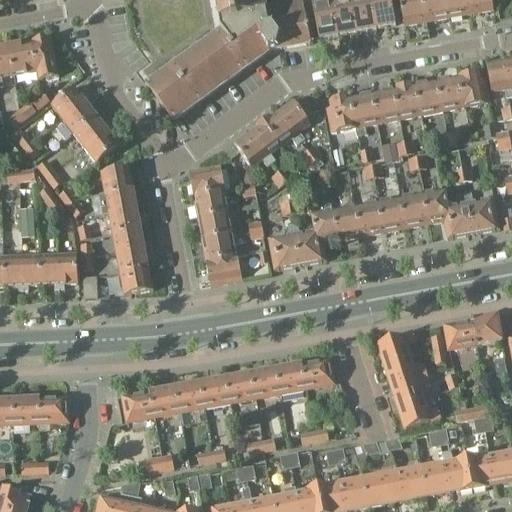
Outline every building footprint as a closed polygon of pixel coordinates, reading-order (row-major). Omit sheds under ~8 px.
[(215,0),(221,31),(248,14),(265,9),(263,0),(215,0)] [(350,0),(337,0),(331,1),(338,38),(357,35),(350,0)] [(371,0),(350,0),(357,35),(377,31),(371,0)] [(390,0),(371,0),(377,31),(395,27),(390,0)] [(398,0),(404,29),(426,25),(422,0),(398,0)] [(422,0),(426,25),(449,21),(445,0),(422,0)] [(468,0),(445,0),(449,21),(471,17),(468,0)] [(491,0),(468,0),(471,17),(494,13),(491,0)] [(331,1),(312,5),(319,42),(338,38),(331,1)] [(146,87),(145,87),(172,125),(270,54),(310,47),(302,2),(265,9),(248,14),(221,31),(146,87)] [(51,40),(29,44),(35,76),(36,75),(38,82),(58,78),(51,40)] [(29,44),(7,48),(13,80),(35,76),(29,44)] [(7,48),(0,49),(0,91),(4,91),(2,82),(13,80),(7,48)] [(504,63),(486,66),(492,95),(505,92),(506,100),(511,100),(504,63)] [(479,75),(461,79),(466,110),(489,106),(485,81),(480,82),(479,75)] [(461,79),(438,83),(444,114),(466,110),(461,79)] [(438,83),(415,87),(421,119),(444,114),(438,83)] [(415,87),(393,91),(398,123),(421,119),(415,87)] [(75,90),(51,108),(62,123),(90,102),(87,98),(83,101),(75,90)] [(393,91),(370,96),(376,128),(398,123),(393,91)] [(370,96),(347,100),(353,132),(355,139),(365,137),(364,130),(376,128),(370,96)] [(42,97),(31,105),(37,114),(49,105),(42,97)] [(293,103),(277,115),(300,146),(304,143),(299,137),(302,134),(310,128),(305,121),(314,115),(302,99),(294,105),(293,103)] [(330,110),(326,111),(331,136),(353,132),(347,100),(329,103),(330,110)] [(90,102),(62,123),(74,138),(97,119),(90,109),(94,107),(90,102)] [(29,107),(18,115),(25,123),(35,115),(29,107)] [(509,109),(500,111),(503,123),(511,121),(509,109)] [(18,115),(8,123),(15,131),(25,123),(18,115)] [(277,115),(262,126),(280,150),(292,142),(296,148),(300,146),(277,115)] [(97,119),(74,138),(74,139),(83,150),(85,152),(112,131),(109,127),(105,130),(97,119)] [(492,125),(483,127),(485,138),(488,138),(494,136),(492,125)] [(262,126),(248,136),(271,167),(275,164),(270,158),(280,150),(262,126)] [(112,131),(85,152),(96,167),(119,149),(111,138),(115,135),(112,131)] [(509,135),(496,137),(498,145),(510,142),(509,135)] [(248,136),(234,147),(240,155),(252,171),(262,163),(267,170),(271,167),(248,136)] [(454,136),(446,137),(448,149),(456,148),(454,136)] [(25,137),(17,144),(24,153),(33,147),(25,137)] [(446,137),(438,139),(440,151),(448,149),(446,137)] [(469,137),(459,139),(461,147),(470,145),(469,137)] [(510,142),(498,145),(499,152),(511,150),(510,142)] [(411,144),(403,146),(406,158),(414,156),(411,144)] [(403,146),(395,147),(397,159),(406,158),(403,146)] [(33,147),(24,153),(33,163),(41,156),(33,147)] [(314,149),(307,154),(315,163),(321,158),(314,149)] [(340,152),(332,153),(335,168),(343,166),(340,152)] [(368,152),(359,154),(361,165),(370,163),(370,160),(368,152)] [(307,154),(301,159),(308,168),(315,163),(307,154)] [(425,159),(417,160),(419,172),(427,171),(425,159)] [(417,160),(409,162),(411,173),(419,172),(417,160)] [(47,166),(39,172),(47,182),(55,176),(47,166)] [(380,167),(372,168),(374,180),(382,179),(380,167)] [(221,168),(190,174),(194,197),(225,192),(221,168)] [(372,168),(364,169),(366,181),(374,180),(372,168)] [(131,170),(100,176),(104,196),(106,195),(134,190),(131,170)] [(284,170),(277,175),(285,185),(291,181),(284,170)] [(469,170),(461,172),(464,184),(471,182),(469,170)] [(461,172),(454,173),(456,185),(464,184),(461,172)] [(34,174),(20,176),(22,186),(35,184),(34,174)] [(277,175),(271,180),(279,190),(285,185),(277,175)] [(335,175),(327,176),(329,188),(337,187),(335,175)] [(20,176),(7,178),(8,188),(22,186),(20,176)] [(55,176),(47,182),(54,192),(63,185),(55,176)] [(327,176),(319,177),(321,189),(329,188),(327,176)] [(252,177),(242,180),(244,188),(254,185),(252,177)] [(252,188),(241,190),(243,199),(254,197),(252,188)] [(104,196),(99,197),(103,217),(108,216),(138,210),(134,190),(106,195),(104,196)] [(48,192),(40,198),(48,209),(56,203),(48,192)] [(225,192),(194,197),(198,220),(230,215),(225,192)] [(444,192),(421,196),(427,227),(444,224),(450,223),(447,208),(444,192)] [(67,193),(59,199),(68,210),(76,204),(67,193)] [(471,195),(466,196),(474,237),(500,232),(494,200),(473,204),(471,195)] [(421,196),(399,200),(405,231),(427,227),(421,196)] [(450,223),(444,224),(448,242),(474,237),(466,196),(457,198),(458,206),(447,208),(450,223)] [(399,200),(377,204),(383,235),(405,231),(399,200)] [(296,202),(288,204),(291,216),(299,214),(296,202)] [(56,203),(48,209),(56,219),(64,213),(56,203)] [(76,204),(68,210),(76,221),(84,215),(76,204)] [(288,204),(280,206),(283,218),(291,216),(288,204)] [(377,204),(354,208),(360,240),(383,235),(377,204)] [(343,210),(332,212),(338,244),(360,240),(354,208),(343,210)] [(138,210),(108,216),(112,236),(142,231),(138,210)] [(318,214),(310,215),(311,221),(313,232),(313,234),(316,248),(323,246),(338,244),(332,212),(318,214)] [(34,214),(22,215),(22,242),(35,242),(34,214)] [(230,215),(198,220),(202,243),(234,238),(231,223),(230,215)] [(511,223),(503,225),(504,235),(511,233),(511,223)] [(260,225),(248,227),(249,235),(262,232),(260,225)] [(289,238),(269,242),(275,274),(301,269),(293,228),(287,229),(289,238)] [(297,228),(293,228),(301,269),(327,264),(323,246),(316,248),(313,234),(299,236),(297,228)] [(88,229),(79,231),(82,244),(92,242),(88,229)] [(142,231),(112,236),(116,256),(146,251),(142,231)] [(262,232),(249,235),(251,243),(263,240),(262,232)] [(234,238),(202,243),(207,267),(238,261),(234,238)] [(91,248),(82,248),(83,276),(93,276),(91,248)] [(146,251),(116,256),(120,275),(149,269),(146,251)] [(266,254),(258,256),(260,267),(268,265),(266,254)] [(77,257),(59,258),(60,293),(65,292),(65,287),(78,286),(77,257)] [(41,258),(23,259),(24,294),(29,294),(29,289),(42,288),(41,258)] [(59,258),(41,258),(42,288),(55,288),(55,293),(60,293),(59,258)] [(23,259),(5,260),(6,290),(19,289),(19,294),(24,294),(23,259)] [(238,261),(207,267),(211,290),(242,284),(238,261)] [(149,269),(120,275),(124,298),(131,297),(154,293),(149,269)] [(96,280),(83,281),(84,303),(97,302),(96,280)] [(497,318),(472,323),(477,348),(487,346),(502,344),(497,318)] [(472,323),(445,328),(449,353),(477,348),(472,323)] [(403,338),(377,346),(385,368),(412,360),(408,348),(417,345),(413,335),(403,338)] [(442,340),(433,341),(435,355),(444,353),(442,340)] [(444,353),(435,355),(436,368),(446,367),(444,353)] [(412,360),(385,368),(392,389),(427,377),(423,367),(415,370),(412,360)] [(329,361),(303,366),(308,392),(334,387),(329,361)] [(303,366),(278,371),(283,397),(308,392),(303,366)] [(278,371),(251,376),(255,402),(283,397),(278,371)] [(251,376),(227,380),(232,406),(255,402),(251,376)] [(427,377),(392,389),(399,410),(425,401),(421,391),(430,388),(427,377)] [(456,377),(446,380),(450,393),(460,390),(456,377)] [(227,380),(201,385),(206,411),(232,406),(227,380)] [(201,385),(175,389),(180,415),(206,411),(201,385)] [(175,389),(150,394),(155,420),(180,415),(175,389)] [(123,399),(127,425),(155,420),(150,394),(123,399)] [(67,399),(41,400),(42,426),(68,425),(67,399)] [(41,400),(12,401),(13,427),(28,427),(42,426),(41,400)] [(12,401),(0,401),(0,427),(13,427),(12,401)] [(425,401),(399,410),(406,431),(442,419),(438,409),(429,412),(425,401)] [(495,408),(486,410),(488,419),(491,419),(497,418),(495,408)] [(486,410),(459,415),(461,424),(488,419),(486,410)] [(491,421),(483,422),(485,434),(493,433),(491,421)] [(483,422),(475,424),(477,436),(485,434),(483,422)] [(327,432),(314,435),(316,444),(329,442),(327,432)] [(447,434),(439,436),(441,448),(449,446),(447,434)] [(314,435),(300,437),(302,447),(316,444),(314,435)] [(439,436),(431,437),(433,449),(441,448),(439,436)] [(274,442),(263,444),(265,454),(275,452),(274,442)] [(399,443),(387,445),(390,452),(400,451),(399,444),(399,443)] [(263,444),(247,447),(249,456),(265,454),(263,444)] [(387,445),(377,447),(379,454),(378,454),(380,459),(391,456),(390,452),(387,445)] [(377,447),(364,449),(366,457),(378,454),(379,454),(377,447)] [(225,453),(212,455),(213,465),(227,463),(225,453)] [(342,453),(335,454),(337,466),(345,465),(342,453)] [(335,454),(327,456),(329,468),(337,466),(335,454)] [(511,481),(506,454),(484,458),(489,487),(511,482),(511,481)] [(212,455),(198,458),(200,467),(213,465),(212,455)] [(295,458),(288,459),(290,471),(298,469),(299,469),(297,457),(295,458)] [(484,458),(461,463),(467,492),(488,488),(488,487),(489,487),(484,458)] [(173,459),(162,461),(165,475),(175,473),(173,459)] [(288,459),(280,460),(282,472),(290,471),(288,459)] [(162,461),(139,465),(142,479),(165,475),(162,461)] [(461,463),(438,467),(444,496),(458,493),(459,494),(467,492),(461,463)] [(48,466),(35,467),(35,476),(49,475),(48,466)] [(35,467),(21,468),(22,477),(35,476),(35,467)] [(438,467),(415,471),(421,500),(444,496),(438,467)] [(252,469),(243,471),(245,483),(254,481),(252,470),(252,469)] [(243,471),(234,473),(234,474),(236,484),(238,484),(245,483),(243,471)] [(415,471),(393,476),(398,504),(403,503),(421,500),(415,471)] [(393,476),(370,480),(376,509),(395,505),(398,504),(393,476)] [(209,478),(201,480),(204,494),(212,492),(209,478)] [(370,480),(349,484),(354,511),(359,511),(376,509),(370,480)] [(197,481),(189,482),(192,496),(200,495),(197,481)] [(354,511),(349,484),(324,489),(329,511),(354,511)] [(127,506),(125,511),(156,511),(157,511),(140,508),(141,502),(137,501),(141,485),(131,487),(127,506)] [(172,486),(164,487),(167,501),(175,499),(172,486)] [(100,501),(98,511),(125,511),(127,506),(131,487),(122,489),(121,497),(119,504),(100,501)] [(304,491),(301,492),(301,493),(305,511),(329,511),(324,489),(324,488),(304,492),(304,491)] [(0,489),(0,511),(26,511),(31,499),(19,496),(19,493),(4,489),(3,490),(0,489)] [(240,505),(234,507),(234,511),(258,511),(256,501),(251,502),(249,490),(242,492),(244,501),(240,502),(240,505)] [(285,496),(279,497),(281,511),(305,511),(301,493),(296,494),(295,490),(284,492),(285,496)] [(281,511),(279,497),(256,501),(258,511),(281,511)]
